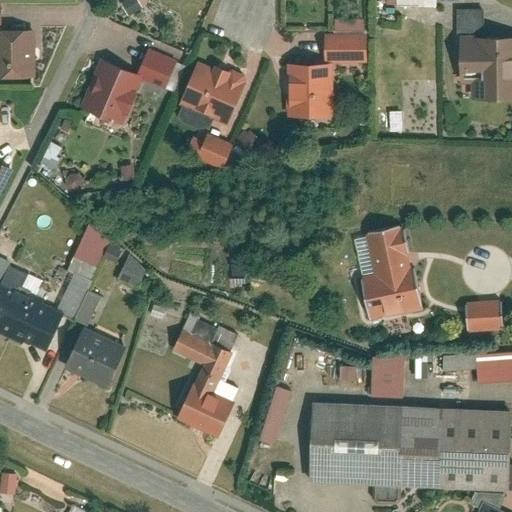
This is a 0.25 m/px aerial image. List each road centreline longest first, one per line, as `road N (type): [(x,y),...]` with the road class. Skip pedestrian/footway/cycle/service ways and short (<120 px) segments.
road 1 (tertiary): [(0,412),(211,511)]
road 2 (residential): [(88,0),(83,35),(30,162)]
